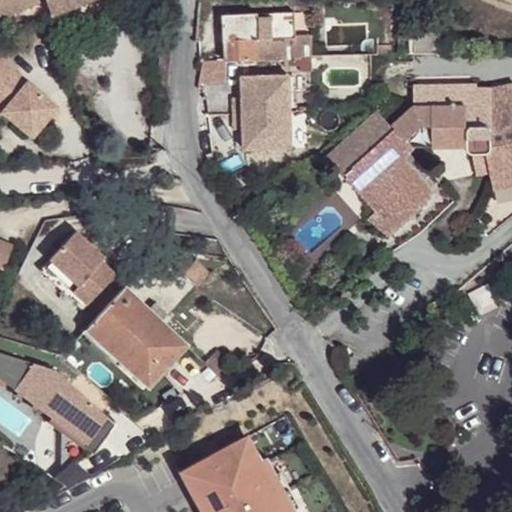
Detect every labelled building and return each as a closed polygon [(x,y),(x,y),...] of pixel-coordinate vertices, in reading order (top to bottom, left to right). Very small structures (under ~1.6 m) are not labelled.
[(0,0),(0,16),(37,1),(36,0),(0,0)] [(36,0),(37,1),(40,0),(41,0),(48,16),(90,0),(36,0)] [(265,62),(284,60),(284,39),(295,38),(294,14),(259,16),(259,40),(255,40),(256,61),(265,62)] [(223,18),(224,41),(255,40),(259,40),(259,16),(223,18)] [(314,36),(295,38),(284,39),(284,60),(315,59),(314,36)] [(224,62),(256,61),(255,40),(224,41),(224,62)] [(0,110),(2,112),(0,114),(0,117),(30,141),(56,107),(0,64),(0,110)] [(200,65),(201,83),(226,82),(224,64),(200,65)] [(290,77),(242,78),(243,98),(233,97),(233,113),(291,113),(290,77)] [(479,89),(417,88),(417,109),(395,130),(381,113),(329,159),(351,184),(360,176),(386,205),(377,213),(369,220),(388,242),(433,201),(434,201),(435,200),(435,199),(435,198),(436,197),(436,196),(436,195),(436,194),(435,193),(434,192),(434,191),(407,160),(402,155),(411,147),(416,152),(418,150),(468,151),(468,152),(468,153),(468,154),(469,156),(470,157),(471,158),(472,159),(473,159),(474,159),(477,178),(491,176),(494,193),(511,189),(511,90),(496,92),(479,92),(479,89)] [(291,113),(233,113),(233,130),(244,130),(244,150),(291,149),(291,113)] [(411,147),(402,155),(407,160),(416,152),(411,147)] [(360,176),(351,184),(377,213),(386,205),(360,176)] [(73,235),(37,274),(80,313),(113,278),(98,264),(101,262),(73,235)] [(0,242),(0,272),(2,273),(12,248),(0,242)] [(193,263),(184,253),(176,261),(176,269),(185,270),(193,263)] [(123,289),(118,294),(151,325),(156,320),(123,289)] [(467,300),(478,322),(497,312),(486,290),(467,300)] [(151,325),(118,294),(88,326),(122,357),(117,363),(118,364),(146,390),(185,348),(156,320),(151,325)] [(88,326),(80,335),(115,368),(118,364),(117,363),(122,357),(88,326)] [(219,350),(204,365),(218,379),(239,368),(219,350)] [(52,375),(0,359),(0,387),(47,422),(48,421),(78,442),(74,448),(84,455),(111,429),(52,375)] [(47,422),(44,426),(74,448),(78,442),(48,421),(47,422)] [(245,439),(212,457),(214,461),(193,473),(214,511),(298,511),(297,510),(293,511),(292,511),(274,480),(279,477),(278,475),(269,459),(259,465),(245,439)] [(279,477),(274,480),(292,511),(293,511),(297,510),(298,511),(303,508),(283,473),(278,475),(279,477)]
